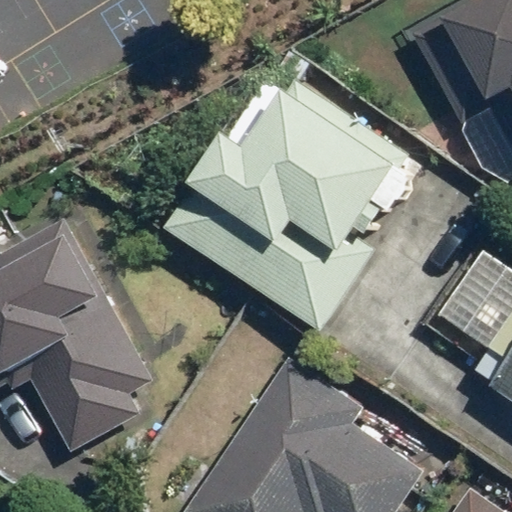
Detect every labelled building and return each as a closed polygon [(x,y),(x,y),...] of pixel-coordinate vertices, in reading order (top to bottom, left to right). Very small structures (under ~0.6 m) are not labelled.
[(511,98),(511,0),(486,0),(426,31),(471,120),(511,98)] [(176,229),(332,330),(387,246),(370,235),(424,153),(307,77),(296,94),(274,80),(176,229)] [(0,269),(5,279),(0,281),(0,393),(38,373),(81,451),(149,414),(138,394),(164,380),(74,216),(0,255),(0,269)] [(485,371),(511,389),(511,261),(495,250),(452,314),(501,347),(485,371)] [(298,356),(195,511),(405,511),(434,469),(361,422),(373,405),(298,356)] [(511,511),(511,510),(478,487),(461,511),(511,511)]
